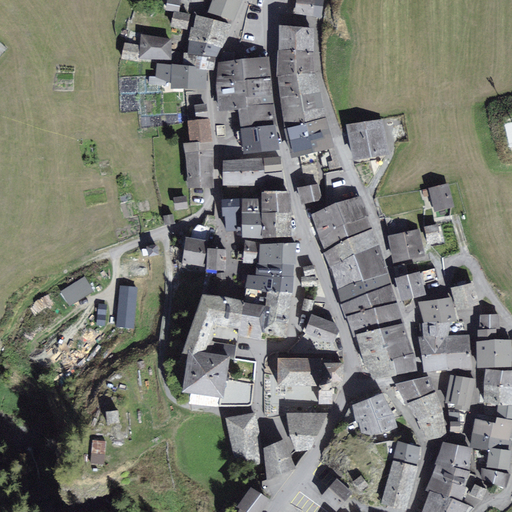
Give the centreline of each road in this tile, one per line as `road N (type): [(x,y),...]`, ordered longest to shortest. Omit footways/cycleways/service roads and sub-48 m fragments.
road 1 (residential): [(404,312),(327,106),(316,30),(268,24)]
road 2 (residential): [(217,195),(166,233),(163,377),(179,403),(257,409)]
road 3 (residential): [(307,235),(268,24)]
road 4 (residential): [(312,249),(298,271),(294,335),(263,355),(257,409)]
road 5 (residential): [(236,25),(212,82),(217,195)]
road 6 (residential): [(352,381),(344,333),(312,249)]
road 7 (residential): [(486,290),(472,263),(458,260),(447,289),(404,312)]
road 8 (track): [(166,233),(117,256),(111,326)]
road 9 (residential): [(217,195),(221,224),(237,239),(307,235)]
